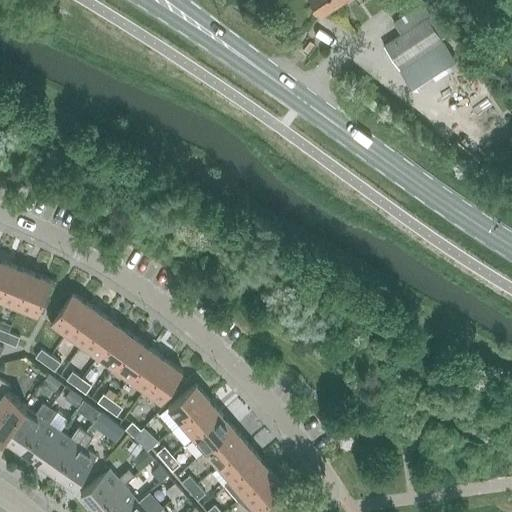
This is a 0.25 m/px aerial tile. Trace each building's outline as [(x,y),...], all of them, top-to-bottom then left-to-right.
[(308,0),(311,4),(313,3),(321,15),(343,0),(308,0)] [(384,46),(399,69),(443,41),(441,38),(451,32),(437,11),(435,13),(427,0),(393,22),(401,34),(384,46)] [(455,99),(470,99),(470,81),(455,81),(455,99)] [(1,299),(15,265),(0,258),(0,304),(2,299),(1,299)] [(19,306),(33,272),(15,265),(1,299),(2,299),(19,306)] [(33,272),(19,306),(38,313),(51,279),(33,272)] [(67,333),(89,303),(73,291),(51,321),(67,333)] [(83,344),(104,314),(89,303),(67,333),(83,344)] [(98,355),(120,325),(104,314),(83,344),(98,355)] [(114,366),(135,337),(120,325),(98,355),(114,366)] [(0,339),(5,342),(9,332),(0,328),(0,339)] [(9,332),(5,342),(16,346),(20,336),(9,332)] [(130,377),(151,348),(135,337),(114,366),(130,377)] [(45,364),(51,355),(41,348),(35,357),(45,364)] [(145,389),(166,359),(151,348),(130,377),(145,389)] [(51,355),(45,364),(55,371),(61,362),(51,355)] [(166,359),(145,389),(161,400),(183,371),(166,359)] [(76,386),(82,378),(72,371),(66,379),(76,386)] [(25,406),(26,405),(7,391),(11,385),(0,377),(0,434),(3,437),(25,406)] [(82,378),(76,386),(86,393),(92,385),(82,378)] [(181,422),(209,398),(196,383),(168,407),(181,422)] [(107,408),(113,400),(103,393),(97,401),(107,408)] [(194,436),(221,412),(209,398),(181,422),(194,436)] [(113,400),(107,408),(117,415),(123,407),(113,400)] [(20,451),(50,407),(43,402),(35,413),(25,406),(3,437),(8,440),(7,442),(20,451)] [(39,462),(60,431),(49,423),(57,411),(50,407),(20,451),(33,460),(34,458),(39,462)] [(206,451),(234,427),(221,412),(194,436),(206,451)] [(178,420),(160,434),(169,445),(186,431),(178,420)] [(134,437),(141,429),(132,421),(125,429),(134,437)] [(78,443),(86,432),(79,427),(71,438),(60,431),(39,462),(43,465),(42,467),(55,476),(78,443)] [(219,465),(246,441),(234,427),(206,451),(219,465)] [(141,429),(134,437),(143,445),(150,437),(141,429)] [(78,443),(55,476),(68,485),(69,483),(75,487),(96,456),(85,448),(93,437),(86,432),(78,443)] [(231,480),(259,456),(246,441),(219,465),(231,480)] [(165,461),(173,455),(165,445),(157,452),(165,461)] [(173,455),(165,461),(173,470),(180,464),(173,455)] [(237,500),(244,494),(272,471),(259,456),(231,480),(225,485),(237,500)] [(124,484),(124,485),(135,475),(129,469),(118,478),(109,468),(81,493),(85,497),(83,499),(94,511),(124,484)] [(285,486),(272,471),(244,494),(237,500),(251,511),(272,511),(278,508),(270,498),(285,486)] [(190,490),(198,484),(190,475),(182,481),(190,490)] [(125,511),(138,501),(124,485),(124,484),(94,511),(95,511),(125,511)] [(198,484),(190,490),(198,499),(205,493),(198,484)] [(157,511),(163,508),(157,501),(146,510),(138,501),(125,511),(157,511)]
